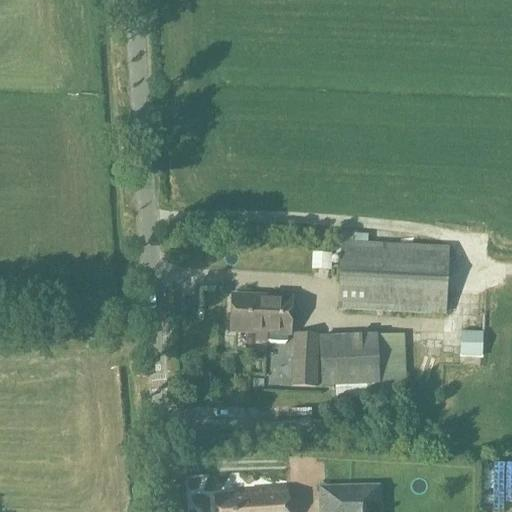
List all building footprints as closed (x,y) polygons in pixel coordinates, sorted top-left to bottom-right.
[(337,257),(340,258),(338,311),(446,317),(449,249),(368,245),(368,236),(338,234),(337,257)] [(331,255),(314,254),(314,269),(330,269),(331,255)] [(230,302),(228,338),(254,340),(254,344),(266,344),(286,345),(286,341),(288,341),(290,305),(230,302)] [(482,359),(483,334),(461,334),(460,358),(482,359)] [(377,335),(319,338),(321,389),(335,388),(336,400),(408,396),(405,337),(377,338),(377,335)] [(294,336),(292,364),(315,366),(317,337),(294,336)] [(511,511),(511,469),(477,470),(477,511),(511,511)] [(382,511),(382,488),(369,488),(319,489),(319,511),(382,511)] [(288,511),(287,490),(247,493),(248,497),(214,499),(215,511),(288,511)]
